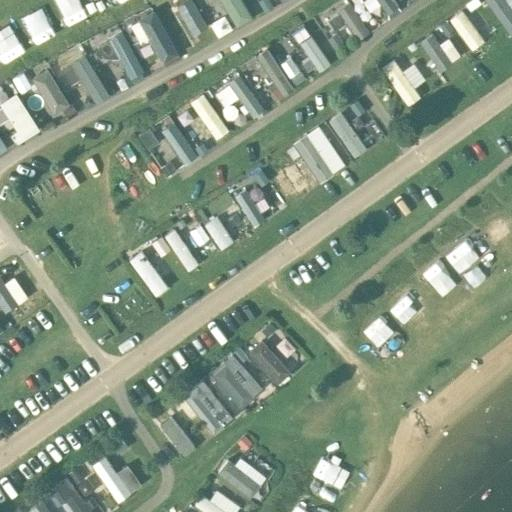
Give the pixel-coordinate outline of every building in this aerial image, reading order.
[(154,0),(161,15),(176,8),(172,0),(154,0)] [(192,0),(180,7),(189,22),(182,26),(193,44),(213,32),(194,0),(192,0)] [(221,0),(228,10),(210,21),(219,36),(253,16),(243,0),(221,0)] [(268,0),(260,0),(259,1),(265,11),(272,6),(268,0)] [(397,0),(365,0),(380,20),(401,5),(397,0)] [(511,4),(510,0),(490,0),(505,34),(511,30),(511,4)] [(351,27),(360,38),(370,29),(348,3),(329,19),(342,35),(351,27)] [(448,17),(472,48),(486,38),(462,7),(448,17)] [(141,51),(155,44),(162,59),(177,52),(156,8),(127,21),(141,51)] [(438,23),(445,33),(452,28),(445,18),(438,23)] [(50,19),(31,30),(35,39),(55,28),(50,19)] [(327,38),(335,49),(343,43),(336,32),(327,38)] [(433,32),(420,39),(439,70),(462,56),(449,34),(439,40),(433,32)] [(311,56),(303,61),(311,74),(331,62),(312,33),(300,40),(311,56)] [(82,76),(96,100),(109,93),(87,53),(65,66),(73,80),(82,76)] [(395,56),(382,66),(409,103),(422,94),(395,56)] [(53,111),(71,101),(50,64),(32,74),(53,111)] [(25,68),(13,75),(20,89),(32,82),(25,68)] [(304,77),(299,69),(288,77),(293,85),(304,77)] [(132,84),(128,76),(118,81),(122,89),(132,84)] [(0,107),(5,122),(28,114),(20,90),(0,96),(0,107)] [(190,99),(217,138),(230,129),(204,90),(190,99)] [(357,99),(350,104),(357,114),(364,109),(357,99)] [(76,110),(71,102),(62,108),(66,115),(76,110)] [(328,120),(356,155),(369,145),(340,110),(328,120)] [(177,119),(162,127),(183,164),(198,155),(177,119)] [(319,122),(293,140),(321,180),(347,162),(319,122)] [(150,125),(139,132),(148,148),(160,141),(150,125)] [(0,150),(9,145),(0,132),(0,150)] [(200,155),(206,151),(201,143),(195,147),(200,155)] [(175,169),(169,161),(160,167),(166,175),(175,169)] [(267,179),(260,169),(253,174),(260,184),(267,179)] [(247,186),(235,193),(253,225),(265,219),(247,186)] [(205,220),(219,248),(233,241),(220,213),(205,220)] [(189,228),(199,244),(211,237),(201,221),(189,228)] [(176,226),(165,233),(188,269),(199,262),(176,226)] [(130,256),(155,297),(169,288),(143,247),(130,256)] [(0,305),(9,319),(23,310),(15,296),(12,297),(0,277),(0,305)] [(260,329),(266,335),(274,327),(269,321),(260,329)] [(384,350),(395,334),(379,323),(368,339),(384,350)] [(277,382),(295,367),(287,357),(297,349),(286,336),(275,346),(265,335),(248,349),(277,382)] [(232,352),(240,361),(247,356),(239,346),(232,352)] [(244,405),(261,384),(228,356),(210,377),(244,405)] [(183,394),(213,433),(234,417),(204,378),(183,394)] [(184,455),(197,444),(171,412),(158,423),(184,455)] [(243,434),(237,441),(244,449),(251,442),(243,434)] [(112,446),(116,452),(127,445),(122,438),(112,446)] [(118,501),(132,491),(105,452),(91,462),(118,501)] [(241,453),(235,462),(228,456),(217,469),(250,496),(267,475),(241,453)] [(67,473),(74,483),(82,477),(75,467),(67,473)] [(214,484),(198,504),(208,511),(238,511),(243,506),(214,484)]
